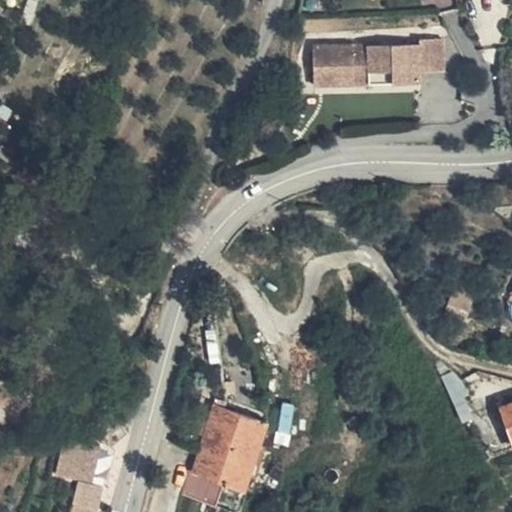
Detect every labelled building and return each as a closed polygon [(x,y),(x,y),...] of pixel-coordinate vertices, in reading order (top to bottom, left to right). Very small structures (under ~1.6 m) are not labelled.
[(359,80),(358,68),(374,67),(397,67),(397,79),(425,78),(425,69),(447,68),(447,35),(424,36),(424,41),(387,42),(373,42),(318,43),(318,49),(318,55),(319,81),(359,80)] [(358,68),(359,80),(374,80),(374,67),(358,68)] [(374,67),(374,80),(397,79),(397,67),(374,67)] [(459,282),(449,307),(470,315),(479,290),(459,282)] [(511,428),(511,410),(509,403),(508,401),(501,404),(511,428)] [(220,412),(201,479),(195,477),(188,502),(224,511),(244,511),(250,493),(253,494),(272,427),(220,412)] [(112,480),(116,461),(68,451),(65,462),(94,477),(100,478),(112,480)] [(65,462),(60,487),(81,492),(108,498),(110,486),(100,480),(100,478),(94,477),(65,462)] [(76,511),(109,511),(112,498),(108,498),(81,492),(76,511)]
